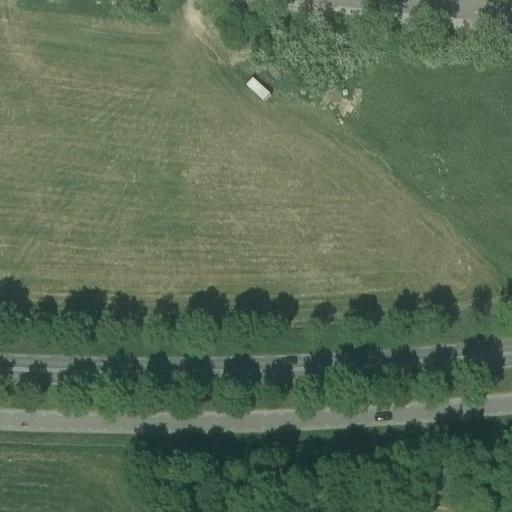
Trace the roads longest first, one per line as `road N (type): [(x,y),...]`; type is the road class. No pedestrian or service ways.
road 1 (tertiary): [(0,419),(92,427),(444,421),(511,412)]
road 2 (primary): [(0,369),(291,371),(511,355)]
road 3 (track): [(198,0),(202,24),(262,88),(352,147)]
road 4 (residential): [(350,0),(511,14)]
